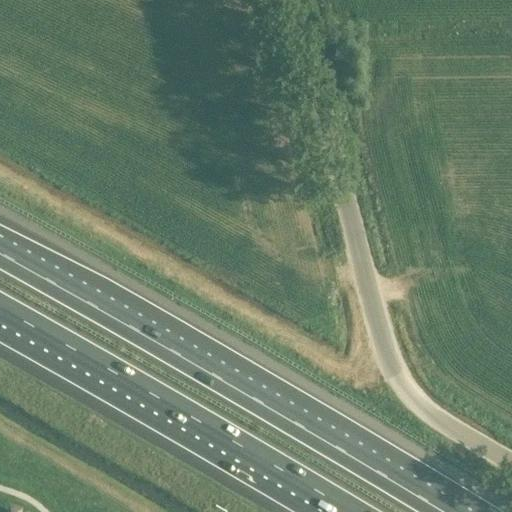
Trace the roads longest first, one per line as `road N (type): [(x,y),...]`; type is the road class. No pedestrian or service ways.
road 1 (unclassified): [(511,459),(437,415),(396,377),(288,0)]
road 2 (motorway): [(441,511),(0,256)]
road 3 (motorway): [(0,311),(349,511)]
